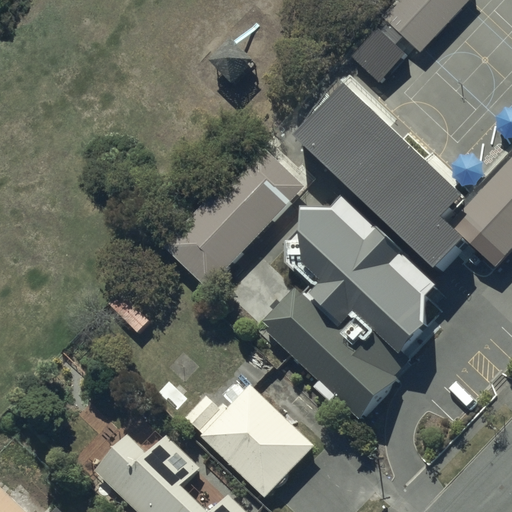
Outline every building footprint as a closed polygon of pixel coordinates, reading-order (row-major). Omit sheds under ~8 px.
[(472,0),(413,0),(396,19),(428,48),(472,0)] [(403,54),(378,29),(341,68),(366,94),(403,54)] [(228,88),(254,61),(238,46),(234,51),(227,44),(206,67),(228,88)] [(459,204),(341,89),(301,130),(419,245),(459,204)] [(301,191),(256,148),(160,248),(206,293),(301,191)] [(511,249),(511,158),(454,222),(500,263),(511,249)] [(305,278),(256,328),(356,425),(418,363),(352,299),(340,311),(305,278)] [(170,379),(155,394),(173,412),(188,398),(170,379)] [(205,396),(183,420),(200,436),(197,439),(262,500),(312,448),(248,387),(227,409),(221,403),(216,408),(205,396)] [(126,436),(92,472),(133,511),(242,511),(227,495),(209,511),(198,511),(176,490),(197,471),(162,437),(144,455),(126,436)] [(20,511),(0,492),(0,511),(20,511)]
